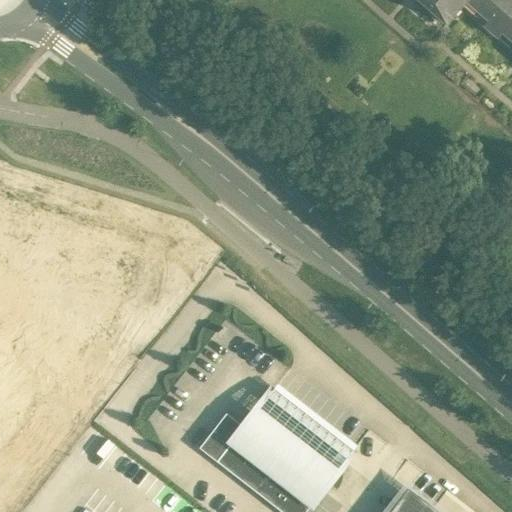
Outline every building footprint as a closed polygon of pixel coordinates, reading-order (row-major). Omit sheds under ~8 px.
[(511,0),(420,0),(446,23),(447,24),(462,6),(467,1),(489,20),(484,26),(498,38),(503,32),(511,40),(511,0)] [(259,51),(268,43),(256,29),(247,36),(259,51)] [(462,223),(473,208),(455,194),(444,209),(462,223)] [(227,414),(200,448),(217,462),(281,511),(306,511),(329,483),(334,488),(342,474),(338,472),(352,453),(272,390),(244,427),(227,414)] [(428,511),(407,496),(394,511),(428,511)]
